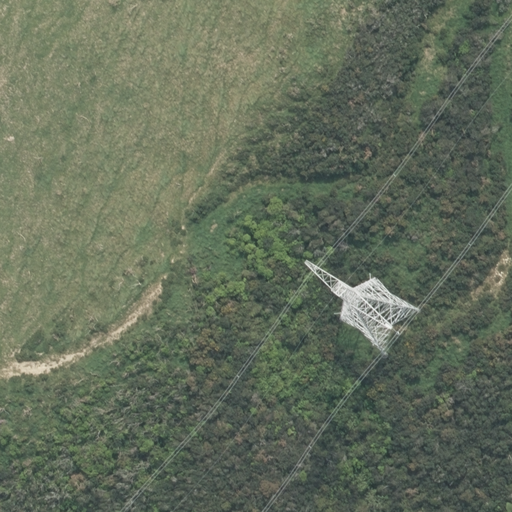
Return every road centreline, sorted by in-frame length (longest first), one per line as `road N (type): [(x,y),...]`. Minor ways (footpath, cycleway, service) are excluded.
road 1 (track): [(0,368),(83,364),(168,301),(203,225),(248,190),(334,188),(382,165),(453,0)]
road 2 (track): [(511,64),(495,138),(511,199)]
